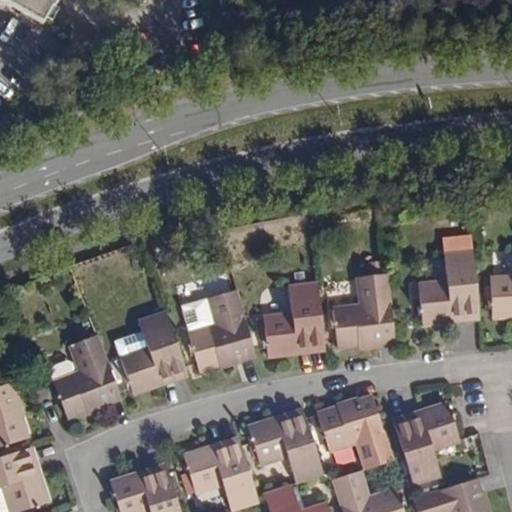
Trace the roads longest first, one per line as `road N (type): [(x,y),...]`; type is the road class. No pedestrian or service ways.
road 1 (secondary): [(511,66),(302,90),(197,116),(0,184)]
road 2 (secondary): [(0,250),(222,177),(351,151),(511,133)]
road 3 (residential): [(92,511),(76,459),(127,436),(262,396),(485,368)]
